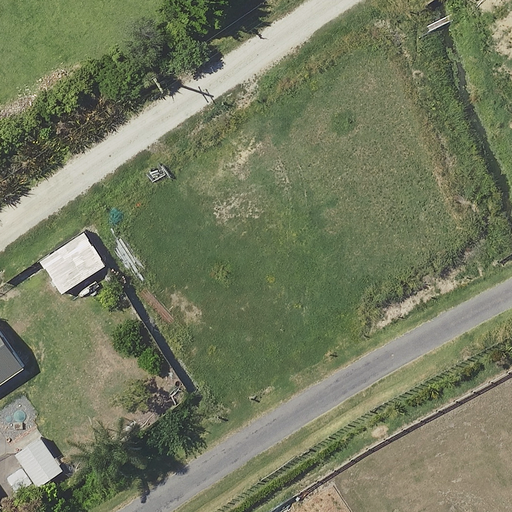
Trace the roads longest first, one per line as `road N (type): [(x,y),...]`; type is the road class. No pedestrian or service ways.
road 1 (unknown): [(511,288),(314,385),(114,511)]
road 2 (unknown): [(307,0),(0,208)]
